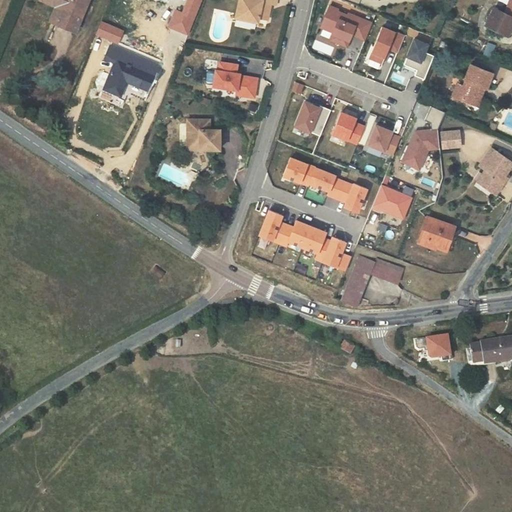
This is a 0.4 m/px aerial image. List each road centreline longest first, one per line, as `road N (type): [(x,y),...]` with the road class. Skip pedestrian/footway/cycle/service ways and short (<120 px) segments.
road 1 (residential): [(217,266),(264,138),(301,0)]
road 2 (unclassified): [(0,427),(210,298),(229,273)]
road 3 (tertiary): [(0,122),(217,266)]
road 4 (residential): [(511,441),(394,361),(374,316)]
road 5 (tertiary): [(229,273),(304,307),(374,316)]
